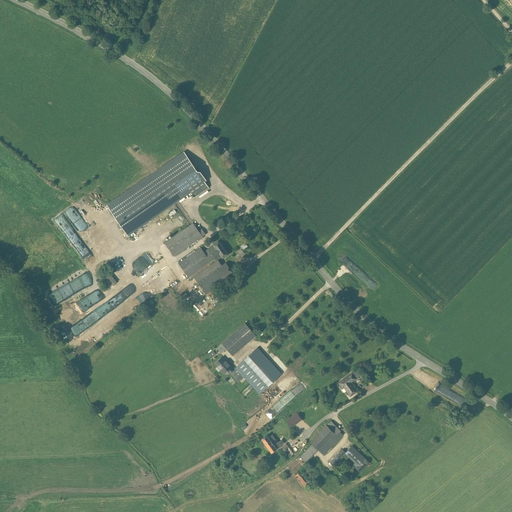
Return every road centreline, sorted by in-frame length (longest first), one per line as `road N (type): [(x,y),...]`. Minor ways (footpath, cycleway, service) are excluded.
road 1 (secondary): [(15,0),(111,50),(182,103),(312,260)]
road 2 (unclassified): [(511,59),(312,260)]
road 3 (secondary): [(312,260),(395,343),(511,418)]
